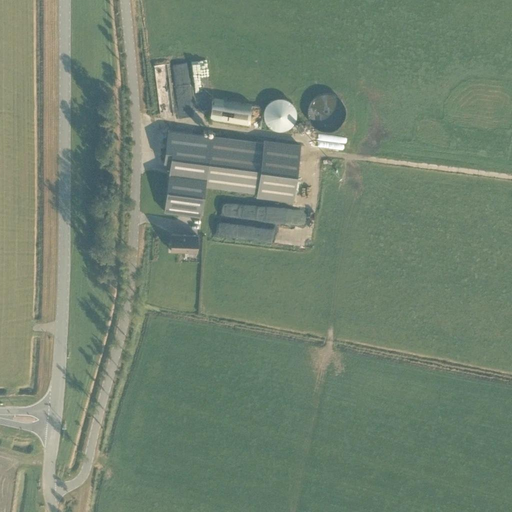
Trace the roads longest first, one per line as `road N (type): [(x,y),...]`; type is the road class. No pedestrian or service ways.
road 1 (unclassified): [(82,475),(126,310),(131,256),(136,137),(123,0)]
road 2 (tertiary): [(54,413),(64,0)]
